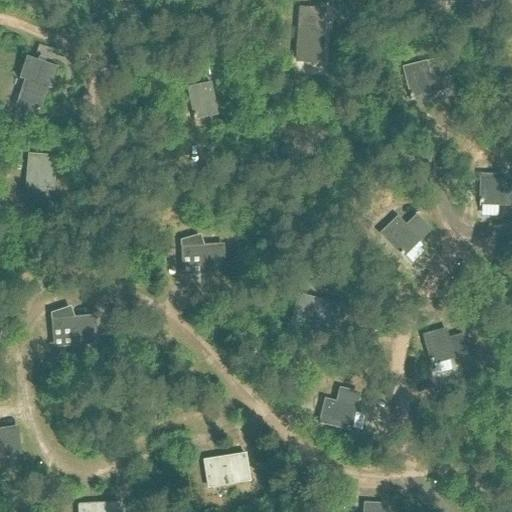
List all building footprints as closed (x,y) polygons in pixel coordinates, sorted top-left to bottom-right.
[(322,66),(324,33),(325,11),(299,10),(297,32),(296,64),(322,66)] [(24,83),(15,110),(38,118),(47,91),(51,92),(57,71),(25,61),(19,81),(24,83)] [(410,100),(433,95),(448,91),(443,72),(428,76),(425,64),(403,70),(410,100)] [(186,89),(193,121),(216,116),(209,86),(186,89)] [(29,158),(26,191),(53,193),(54,174),(55,174),(64,175),(65,161),(56,160),(29,158)] [(511,187),(504,188),(504,178),(480,178),(479,207),(479,209),(511,209),(511,187)] [(380,236),(402,260),(403,260),(420,243),(430,233),(416,218),(406,228),(398,219),(381,236),(380,236)] [(180,249),(182,277),(225,275),(224,247),(180,249)] [(290,324),(328,333),(335,305),(297,296),(290,324)] [(50,322),(53,350),(96,346),(94,318),(50,322)] [(422,338),(431,367),(432,366),(453,360),(467,355),(462,337),(449,341),(446,331),(439,333),(422,338)] [(318,425),(345,432),(351,433),(351,430),(360,395),(339,390),(336,403),(335,405),(324,402),(318,425)] [(504,454),(511,453),(511,422),(502,423),(504,454)] [(0,460),(22,457),(18,428),(0,431),(0,460)] [(203,463),(207,490),(250,484),(246,456),(203,463)] [(276,502),(264,496),(259,505),(271,511),(276,502)] [(37,511),(67,511),(67,500),(37,502),(37,511)]
